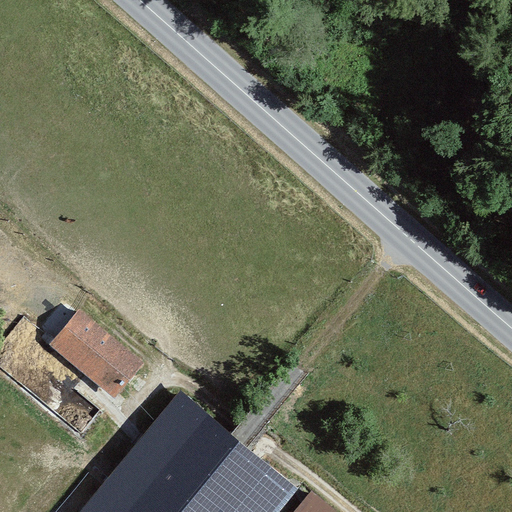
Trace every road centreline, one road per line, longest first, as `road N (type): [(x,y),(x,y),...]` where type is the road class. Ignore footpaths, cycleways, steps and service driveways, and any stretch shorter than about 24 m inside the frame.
road 1 (secondary): [(138,0),(511,327)]
road 2 (track): [(0,211),(343,511)]
